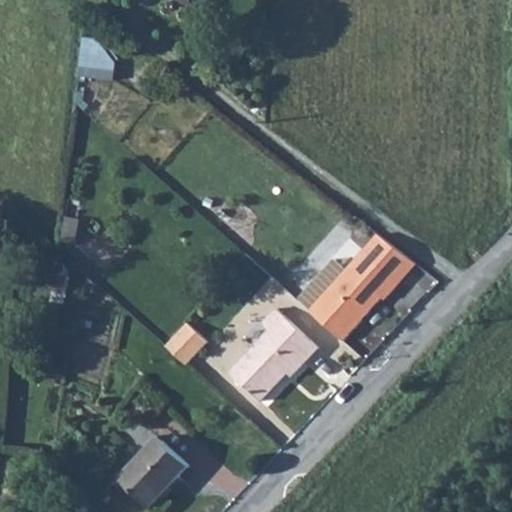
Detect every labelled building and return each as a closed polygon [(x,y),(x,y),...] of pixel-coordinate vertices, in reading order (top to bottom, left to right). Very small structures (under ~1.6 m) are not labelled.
[(197,0),(193,8),(207,14),(213,0),(197,0)] [(103,78),(118,79),(120,61),(105,59),(107,38),(87,36),(81,88),(102,90),(103,78)] [(312,311),(345,340),(385,298),(388,301),(404,286),(367,252),(349,272),(312,311)] [(300,301),(312,311),(349,272),(337,262),(300,301)] [(272,320),(232,363),(264,392),(288,366),(291,369),(320,339),(277,300),(265,313),(272,320)] [(185,313),(161,337),(185,357),(208,332),(185,313)] [(154,442),(114,484),(145,511),(184,469),(154,442)]
